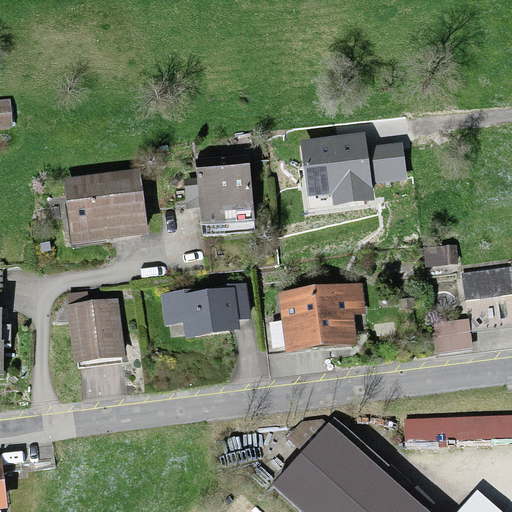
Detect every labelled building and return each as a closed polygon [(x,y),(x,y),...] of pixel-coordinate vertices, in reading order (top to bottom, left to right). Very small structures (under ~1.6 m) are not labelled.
[(0,128),(12,127),(10,103),(0,103),(0,128)] [(364,134),(302,142),(309,194),(333,191),(335,203),(373,198),(364,134)] [(401,144),(370,147),(374,182),(406,178),(401,144)] [(256,233),(250,158),(197,162),(204,237),(256,233)] [(138,178),(70,186),(77,243),(145,235),(138,178)] [(511,268),(464,275),(467,301),(511,295),(511,268)] [(12,348),(13,327),(3,327),(4,270),(0,269),(0,376),(4,376),(5,348),(12,348)] [(249,320),(245,290),(228,292),(229,298),(209,300),(208,294),(167,299),(170,323),(190,321),(192,336),(235,330),(234,321),(249,320)] [(268,352),(352,341),(347,305),(362,303),(361,292),(286,301),(288,314),(263,317),(268,352)] [(78,363),(123,358),(116,305),(71,310),(78,363)] [(511,445),(511,417),(406,421),(407,450),(511,445)] [(495,511),(485,503),(476,511),(423,511),(330,428),(275,489),(300,511),(495,511)]
